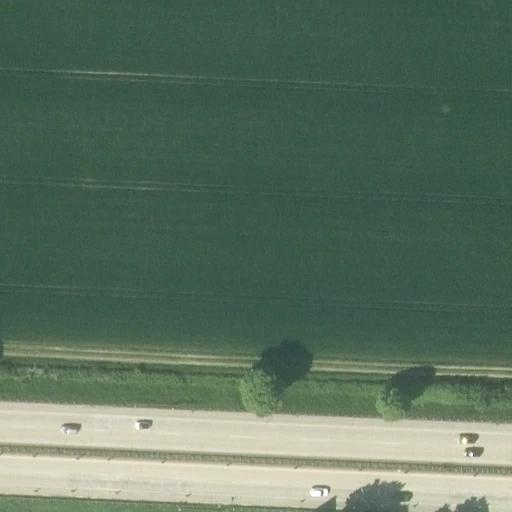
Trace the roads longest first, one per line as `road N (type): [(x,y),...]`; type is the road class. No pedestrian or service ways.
road 1 (track): [(0,353),(511,378)]
road 2 (motorway): [(0,473),(511,497)]
road 3 (motorway): [(511,450),(0,428)]
